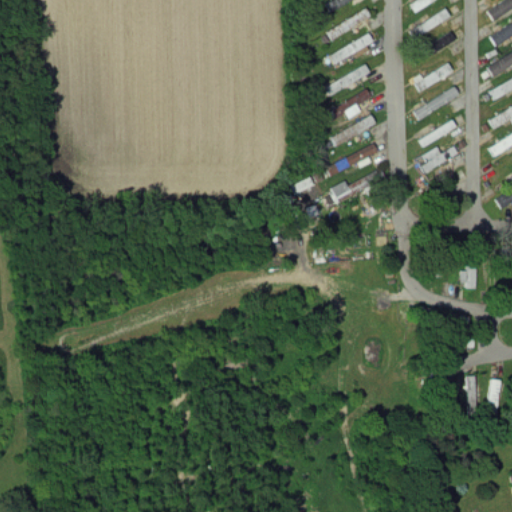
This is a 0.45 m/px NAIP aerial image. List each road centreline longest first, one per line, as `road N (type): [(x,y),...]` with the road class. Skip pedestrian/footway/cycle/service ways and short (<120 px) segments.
road 1 (residential): [(470,0),(475,227)]
road 2 (residential): [(395,0),(401,226)]
